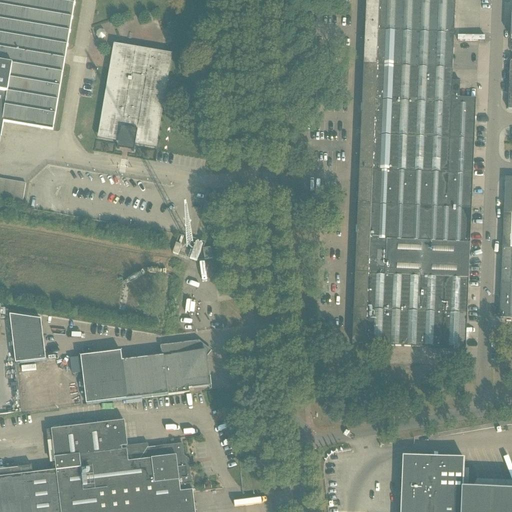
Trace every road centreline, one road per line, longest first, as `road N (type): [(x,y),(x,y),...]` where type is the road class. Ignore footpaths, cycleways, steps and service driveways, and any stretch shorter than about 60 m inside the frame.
road 1 (secondary): [(293,442),(268,234),(256,0)]
road 2 (unclassified): [(480,407),(490,168)]
road 3 (unclassified): [(293,442),(480,407)]
